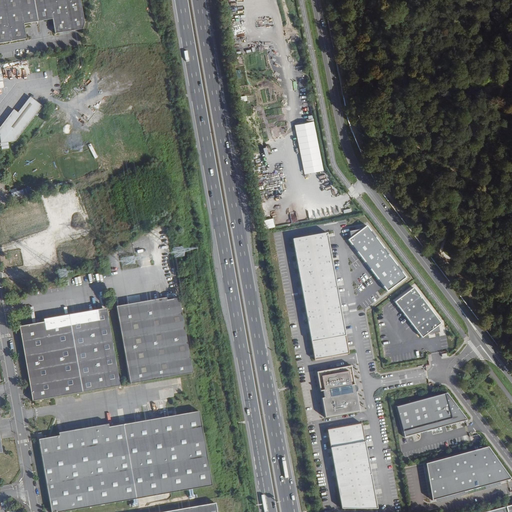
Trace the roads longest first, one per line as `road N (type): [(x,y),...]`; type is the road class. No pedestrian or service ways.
road 1 (motorway): [(288,511),(197,0)]
road 2 (motorway): [(181,0),(270,511)]
road 3 (secondary): [(453,299),(348,157),(313,0)]
road 4 (residential): [(31,489),(0,308)]
road 5 (unclassified): [(511,462),(452,380),(461,359),(482,343)]
